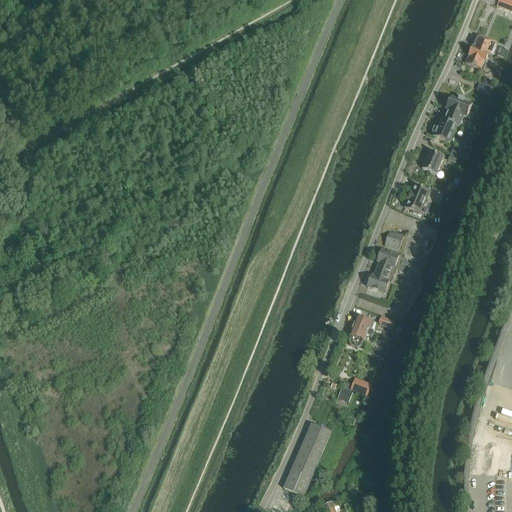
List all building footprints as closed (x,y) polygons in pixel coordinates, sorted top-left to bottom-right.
[(511,1),(508,0),(500,0),(498,6),(511,11),(511,1)] [(469,58),(468,60),(470,61),(467,66),(481,72),(484,64),(486,66),(489,59),(491,60),(497,46),(478,38),(476,42),(475,42),(474,45),(474,46),(472,52),(471,52),(470,54),(468,54),(467,56),(469,58)] [(453,100),(448,112),(450,113),(445,123),(443,122),(436,139),(450,146),(451,144),(453,145),(455,139),(453,138),(458,129),(460,130),(464,119),(468,121),(473,109),(465,105),(466,103),(461,101),(460,103),(453,100)] [(453,151),(451,156),(458,159),(463,162),(466,163),(468,157),(466,156),(453,151)] [(430,154),(423,171),(437,177),(445,160),(430,154)] [(451,156),(449,161),(456,165),(458,159),(451,156)] [(416,188),(412,196),(411,195),(408,202),(409,202),(406,210),(414,214),(413,216),(419,218),(420,216),(421,217),(431,194),(416,188)] [(385,248),(399,253),(404,238),(390,233),(385,248)] [(417,243),(410,261),(417,263),(423,245),(417,243)] [(419,265),(424,267),(430,251),(425,249),(419,265)] [(377,271),(395,278),(398,272),(395,270),(399,258),(382,252),(378,264),(379,264),(377,271)] [(395,278),(377,271),(374,278),(372,277),(368,289),(385,296),(390,283),(392,285),(395,278)] [(376,324),(385,328),(388,322),(378,318),(376,324)] [(353,328),(370,335),(374,325),(357,319),(356,320),(354,320),(353,323),(354,325),(353,328)] [(370,335),(353,328),(353,329),(351,330),(349,333),(351,335),(350,337),(351,338),(349,343),(351,347),(355,348),(359,347),(361,342),(362,342),(365,335),(370,337),(370,335)] [(375,344),(386,348),(389,342),(378,337),(375,344)] [(338,400),(350,405),(354,393),(343,389),(338,400)] [(284,490),(303,499),(331,434),(312,426),(284,490)] [(364,506),(358,489),(354,491),(360,508),(364,506)] [(340,502),(333,505),(335,511),(349,511),(347,506),(345,507),(346,509),(343,510),(340,502)]
